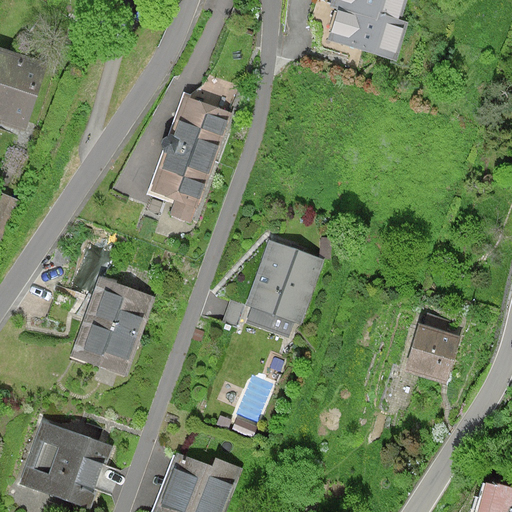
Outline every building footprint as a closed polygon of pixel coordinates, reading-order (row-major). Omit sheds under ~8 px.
[(334,0),(334,3),(340,4),(399,21),(404,0),(334,0)] [(405,23),(399,21),(340,4),(330,39),(396,58),(405,23)] [(45,64),(0,49),(0,117),(25,125),(45,64)] [(231,115),(185,99),(153,190),(178,199),(173,214),(194,221),(231,115)] [(18,202),(2,195),(0,200),(0,237),(2,239),(18,202)] [(322,262),(271,243),(248,305),(254,307),(248,322),(288,337),(294,320),(299,322),(322,262)] [(151,298),(102,281),(75,356),(124,374),(151,298)] [(224,320),(233,324),(235,325),(243,304),(232,300),(224,320)] [(420,326),(408,368),(446,379),(459,338),(420,326)] [(109,446),(44,423),(22,482),(88,506),(109,446)] [(213,469),(180,456),(157,511),(223,511),(240,469),(217,460),(213,469)] [(511,511),(511,491),(489,485),(481,511),(511,511)]
